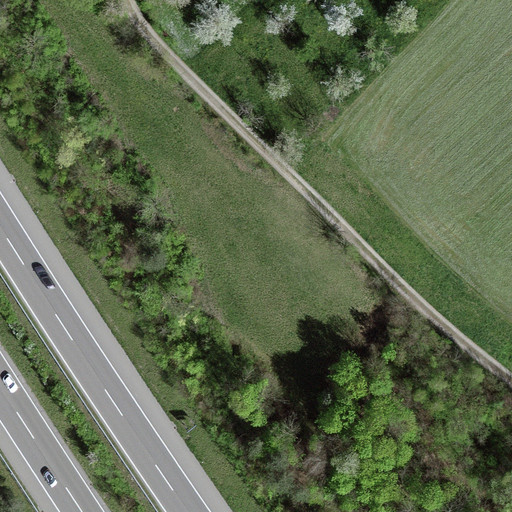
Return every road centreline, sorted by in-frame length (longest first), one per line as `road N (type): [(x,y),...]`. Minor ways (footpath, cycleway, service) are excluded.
road 1 (residential): [(511,380),(396,282),(138,21),(131,0)]
road 2 (motorway): [(187,511),(0,227)]
road 3 (motorway): [(0,385),(81,511)]
